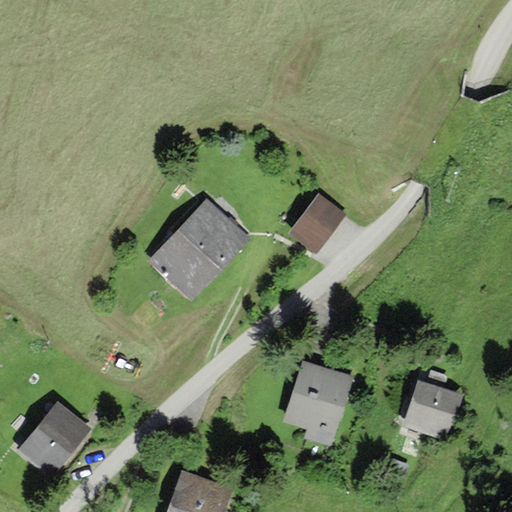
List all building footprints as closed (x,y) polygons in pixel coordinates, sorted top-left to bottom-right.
[(347,214),(318,193),(288,235),(317,256),(347,214)] [(207,202),(152,262),(191,298),(246,239),(207,202)] [(350,380),(305,366),(287,422),(309,428),(307,436),(330,444),(350,380)] [(459,396),(419,383),(406,425),(446,438),(459,396)] [(58,406),(21,451),(51,475),(88,430),(58,406)] [(183,475),(170,511),(223,511),(230,489),(183,475)]
